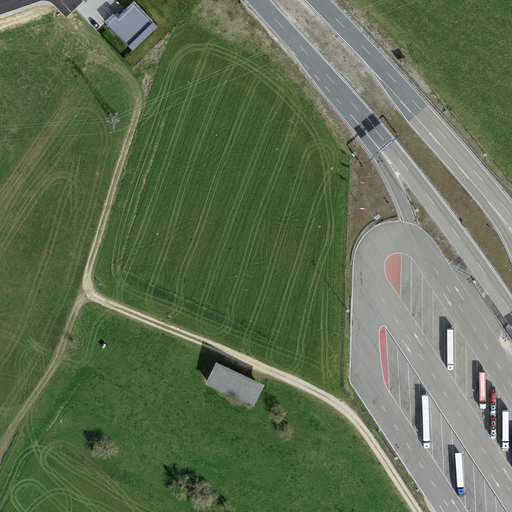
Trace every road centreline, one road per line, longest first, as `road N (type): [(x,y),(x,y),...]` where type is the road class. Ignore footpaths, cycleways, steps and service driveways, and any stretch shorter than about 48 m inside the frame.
road 1 (track): [(64,0),(139,102),(86,288),(46,375),(0,443)]
road 2 (track): [(86,288),(350,409),(418,511)]
road 3 (trunk): [(258,0),(402,162),(511,314)]
road 4 (trunk): [(511,215),(316,0)]
